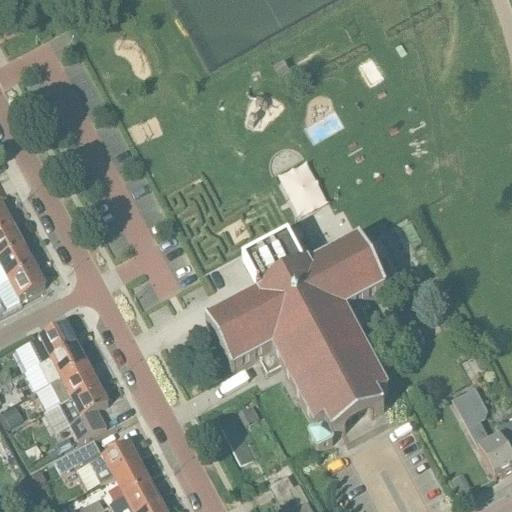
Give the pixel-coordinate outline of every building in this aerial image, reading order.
[(0,237),(13,231),(2,211),(0,211),(0,237)] [(0,262),(23,250),(13,231),(0,237),(0,262)] [(289,240),(243,265),(260,296),(257,298),(258,299),(205,328),(232,378),(260,363),(261,366),(260,367),(267,380),(281,372),(314,435),(309,438),(308,440),(315,452),(316,454),(319,455),(333,448),(333,445),(332,443),(338,440),(341,438),(346,436),(342,429),(367,416),(371,423),(384,416),(377,402),(388,397),(355,333),(369,326),(361,312),(360,313),(358,310),(386,295),(360,245),(351,250),(330,261),(310,272),(309,270),(306,272),(289,240)] [(0,269),(8,284),(34,270),(23,250),(0,262),(0,269)] [(34,270),(8,284),(19,305),(45,291),(34,270)] [(40,368),(76,349),(66,329),(29,348),(40,368)] [(51,388),(87,369),(76,349),(40,368),(40,369),(25,377),(35,396),(50,387),(51,388)] [(61,407),(97,388),(87,369),(51,388),(61,407)] [(79,447),(108,432),(99,415),(108,410),(97,388),(61,407),(62,409),(60,409),(71,431),(79,447)] [(495,484),(511,474),(511,463),(500,442),(491,447),(480,427),(477,429),(469,416),(483,409),(474,393),(452,406),(495,484)] [(15,411),(2,418),(11,434),(24,426),(15,411)] [(259,423),(252,411),(239,419),(245,431),(259,423)] [(218,425),(240,468),(254,461),(232,418),(218,425)] [(68,442),(56,448),(61,457),(72,451),(68,442)] [(113,483),(140,469),(129,448),(103,461),(95,445),(54,467),(61,479),(83,467),(85,470),(90,468),(101,488),(112,482),(113,483)] [(89,493),(99,489),(90,469),(81,474),(89,493)] [(110,510),(150,488),(140,469),(113,483),(118,493),(111,496),(117,506),(110,509),(110,510)] [(46,484),(40,473),(31,478),(37,489),(46,484)] [(462,478),(452,484),(459,498),(469,492),(462,478)] [(280,511),(310,511),(308,508),(299,511),(298,511),(290,495),(294,492),(287,481),(269,491),(280,511)] [(153,511),(161,508),(150,488),(110,510),(111,511),(153,511)] [(32,502),(27,506),(30,511),(36,509),(32,502)] [(103,511),(99,503),(82,511),(103,511)]
